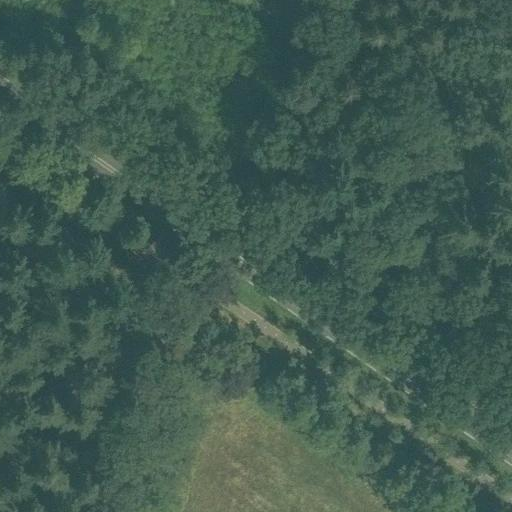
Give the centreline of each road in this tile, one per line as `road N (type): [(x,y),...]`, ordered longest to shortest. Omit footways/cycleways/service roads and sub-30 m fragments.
road 1 (primary): [(511,450),(0,95)]
road 2 (track): [(125,511),(206,238)]
